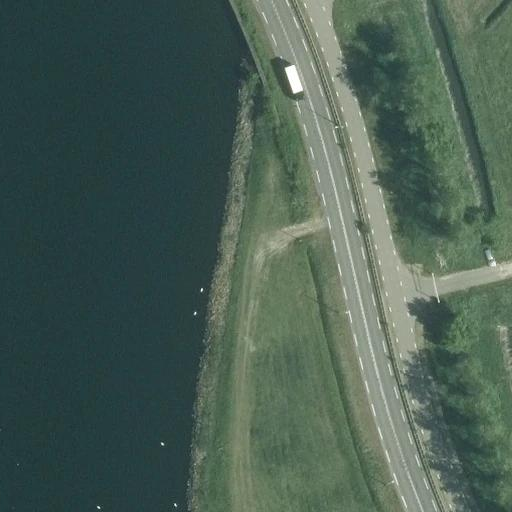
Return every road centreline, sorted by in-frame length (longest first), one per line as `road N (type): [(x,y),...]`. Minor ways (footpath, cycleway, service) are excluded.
road 1 (unclassified): [(462,511),(419,391),(312,0)]
road 2 (primary): [(417,511),(384,406),(321,130),(272,0)]
road 3 (track): [(341,221),(303,229),(279,245),(260,278),(240,410),(241,511)]
